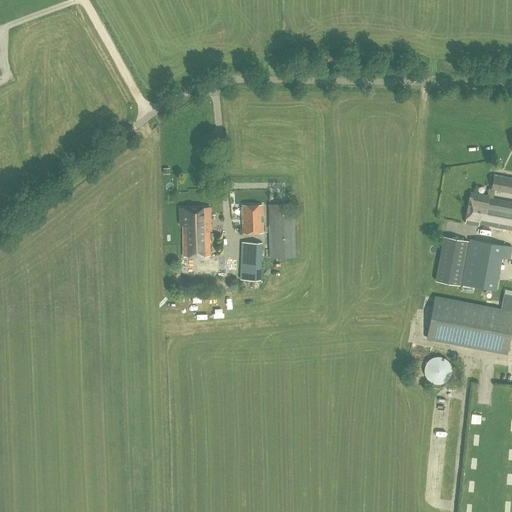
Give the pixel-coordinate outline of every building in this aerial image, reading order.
[(479,224),(511,229),(511,201),(493,198),(495,190),(511,193),(511,177),(494,175),(491,189),(489,188),(488,195),(471,192),(465,223),(479,226),(479,224)] [(269,204),(271,258),(295,257),(293,204),(269,204)] [(242,205),(243,233),(263,232),(263,205),(242,205)] [(182,226),(183,256),(210,256),(210,231),(211,231),(210,207),(180,208),(180,226),(182,226)] [(436,281),(459,285),(468,240),(444,236),(436,281)] [(462,283),(493,289),(499,257),(510,259),(511,247),(511,246),(470,239),(462,283)] [(240,279),(260,280),(262,243),(242,242),(240,279)] [(427,338),(507,353),(511,328),(511,295),(504,293),(501,310),(435,297),(427,338)] [(425,372),(425,373),(425,374),(426,375),(426,376),(427,377),(427,378),(428,379),(429,380),(430,381),(431,382),(432,382),(433,383),(434,383),(436,383),(437,384),(438,384),(439,384),(440,383),(442,383),(443,383),(444,382),(445,382),(446,381),(447,381),(448,380),(449,379),(449,378),(450,377),(451,376),(451,375),(452,374),(452,372),(452,371),(452,370),(452,369),(452,368),(452,366),(451,365),(451,364),(450,363),(450,362),(449,361),(448,360),(447,359),(446,359),(445,358),(444,357),(443,357),(442,357),(441,356),(440,356),(437,356),(436,356),(435,356),(434,357),(433,357),(432,358),(431,358),(430,359),(429,360),(428,361),(427,362),(426,363),(426,364),(425,365),(425,366),(425,367),(424,368),(424,370),(424,371),(425,372)]
